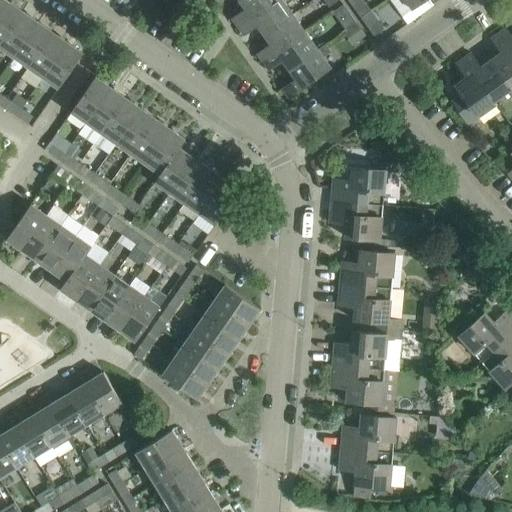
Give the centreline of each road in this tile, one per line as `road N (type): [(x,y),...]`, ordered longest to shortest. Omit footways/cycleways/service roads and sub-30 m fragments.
road 1 (residential): [(272,144),(289,186),(291,235),(266,473)]
road 2 (residential): [(0,221),(3,188),(111,25)]
road 3 (residential): [(511,236),(368,73)]
road 4 (residential): [(266,473),(105,345)]
road 5 (residential): [(111,25),(253,122),(272,144)]
road 6 (residential): [(105,345),(0,272)]
road 7 (unclassified): [(368,73),(471,0)]
road 8 (residential): [(105,345),(0,408)]
